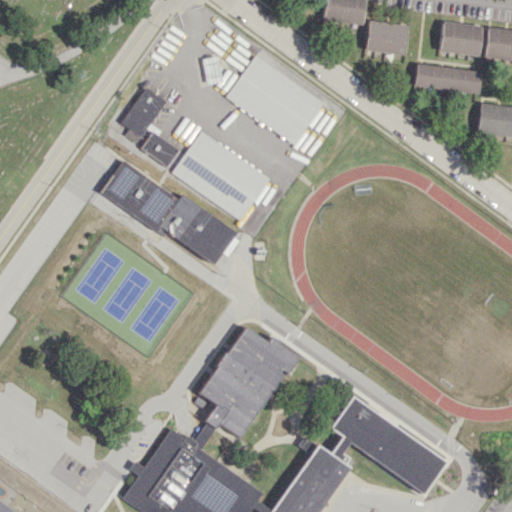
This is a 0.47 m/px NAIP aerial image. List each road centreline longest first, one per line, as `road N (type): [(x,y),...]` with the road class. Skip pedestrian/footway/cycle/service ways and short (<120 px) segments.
road 1 (residential): [(511,209),(232,0)]
road 2 (residential): [(0,242),(166,0)]
